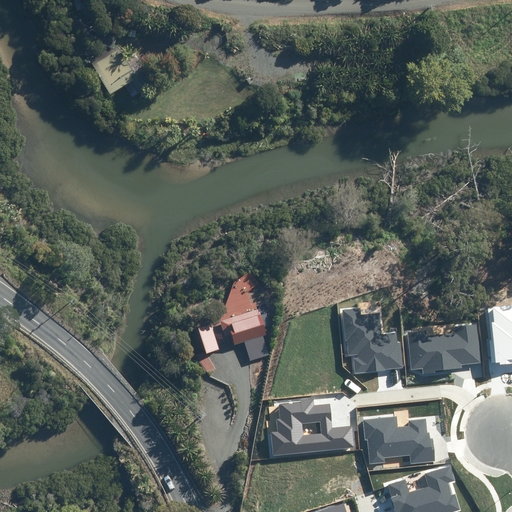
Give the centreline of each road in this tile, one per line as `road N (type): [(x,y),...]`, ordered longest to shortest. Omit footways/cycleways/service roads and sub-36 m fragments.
road 1 (tertiary): [(0,293),(91,369),(134,418),(191,511)]
road 2 (unknown): [(364,504),(343,473),(339,446),(358,300)]
road 3 (unclassified): [(207,0),(411,0)]
